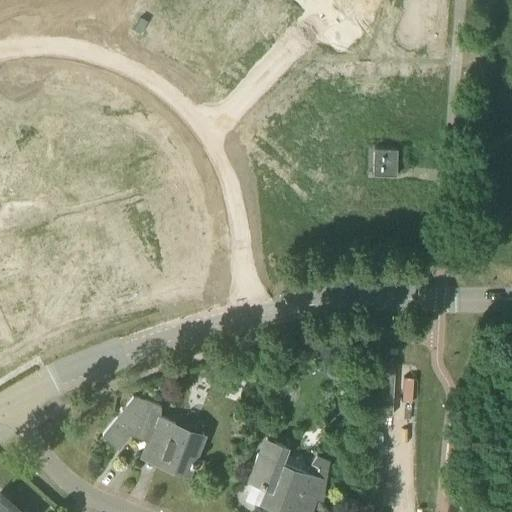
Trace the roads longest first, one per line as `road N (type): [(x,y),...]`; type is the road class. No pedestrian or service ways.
road 1 (residential): [(208,131),(148,79),(82,53),(0,49)]
road 2 (unclassified): [(249,318),(63,376)]
road 3 (residential): [(249,318),(230,179),(208,131)]
road 4 (unclassified): [(440,301),(359,300),(249,318)]
road 5 (residential): [(127,511),(86,496),(47,461),(12,403)]
road 6 (residential): [(208,131),(311,28)]
